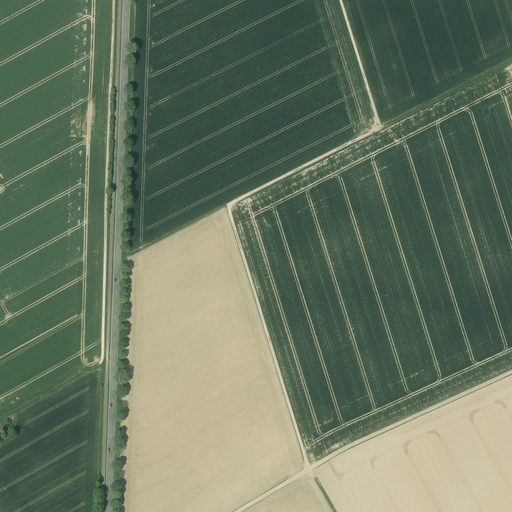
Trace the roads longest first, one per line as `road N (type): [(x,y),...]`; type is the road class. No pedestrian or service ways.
road 1 (track): [(340,0),(380,127),(226,205),(309,469)]
road 2 (secondary): [(108,511),(126,0)]
road 3 (track): [(0,420),(101,361),(113,0)]
road 4 (track): [(237,511),(352,443),(511,370)]
road 5 (track): [(511,59),(380,127)]
